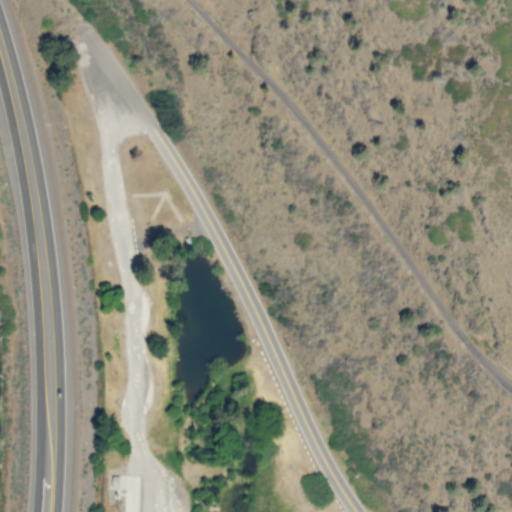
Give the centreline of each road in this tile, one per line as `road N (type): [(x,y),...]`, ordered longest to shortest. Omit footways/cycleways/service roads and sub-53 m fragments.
road 1 (residential): [(355,511),(210,221),(89,34)]
road 2 (residential): [(190,0),(305,119),(480,368),(511,393)]
road 3 (trunk): [(43,511),(43,299),(31,190),(0,48)]
